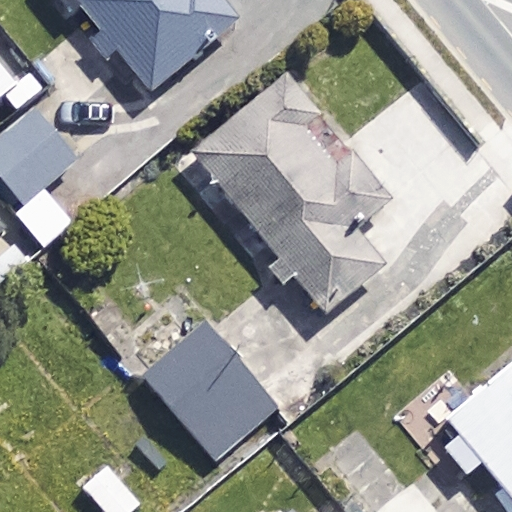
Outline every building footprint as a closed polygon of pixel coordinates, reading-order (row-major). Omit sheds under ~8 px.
[(233,29),(206,0),(61,0),(154,101),(233,29)] [(0,108),(9,120),(45,93),(24,66),(10,77),(0,63),(0,108)] [(392,205),(286,84),(191,167),(327,323),(381,276),(350,241),(392,205)] [(0,200),(16,218),(74,165),(29,116),(0,142),(0,200)] [(206,467),(275,414),(232,359),(163,412),(206,467)] [(511,369),(443,426),(448,448),(476,468),(511,511),(511,369)] [(139,511),(144,508),(108,468),(79,495),(93,511),(139,511)]
